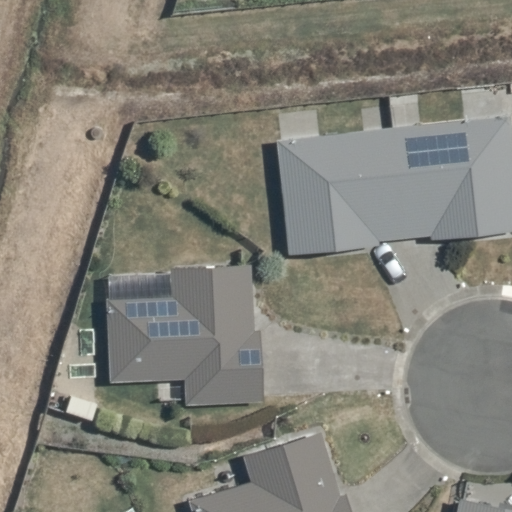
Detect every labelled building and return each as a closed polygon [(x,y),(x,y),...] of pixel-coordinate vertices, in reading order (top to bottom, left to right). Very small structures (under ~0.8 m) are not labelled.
[(511,222),(511,203),(503,114),(274,135),(285,244),(511,222)] [(256,394),(246,258),(171,263),(173,293),(97,298),(103,377),(157,373),(159,401),(256,394)] [(97,364),(64,355),(50,409),(83,417),(97,364)] [(342,511),(316,424),(240,447),(248,475),(182,496),(187,511),(342,511)] [(511,511),(511,496),(455,485),(449,511),(511,511)]
